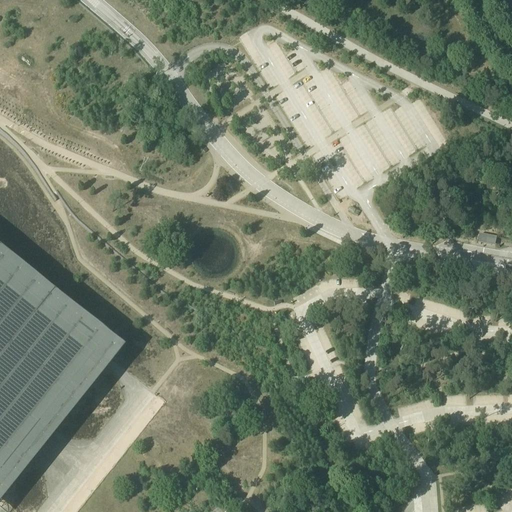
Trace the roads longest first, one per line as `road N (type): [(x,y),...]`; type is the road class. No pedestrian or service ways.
road 1 (unclassified): [(511,127),(266,0)]
road 2 (unclassified): [(170,79),(260,184),(357,237)]
